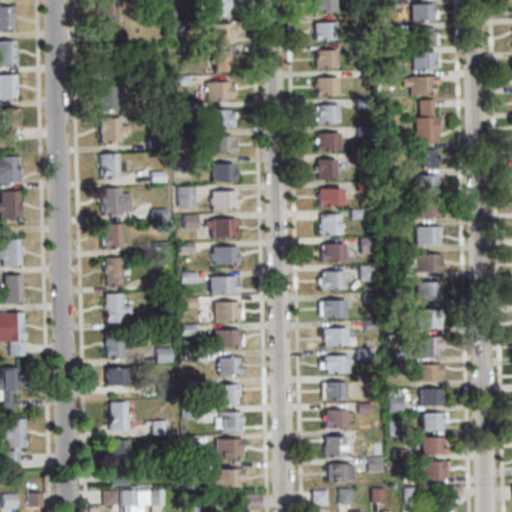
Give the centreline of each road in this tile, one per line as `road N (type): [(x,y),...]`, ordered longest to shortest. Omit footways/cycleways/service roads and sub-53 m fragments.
road 1 (residential): [(66,511),(51,0)]
road 2 (residential): [(281,511),(268,0)]
road 3 (residential): [(483,511),(470,0)]
